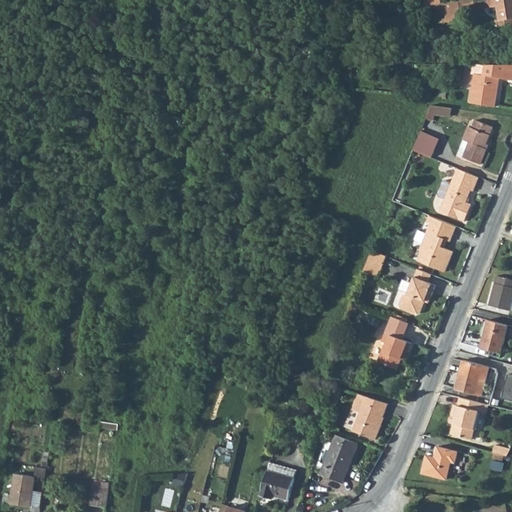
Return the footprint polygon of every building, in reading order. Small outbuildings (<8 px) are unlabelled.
[(495,19),(497,27),(511,24),(511,0),(461,0),(441,3),(436,4),(437,10),(442,9),(444,18),(437,19),(437,23),(462,19),(461,12),(497,6),(499,19),(495,19)] [(511,80),(511,64),(478,65),(474,65),(473,73),(476,74),(472,104),(495,107),(499,78),(511,80)] [(445,100),(446,87),(438,86),(437,99),(445,100)] [(446,107),(431,105),(427,113),(444,116),(446,107)] [(484,147),(485,142),(492,126),(474,118),(471,127),(469,126),(457,154),(481,163),(486,148),(484,147)] [(433,156),(441,137),(423,129),(415,149),(433,156)] [(481,177),(458,168),(452,183),(446,180),(443,182),(439,194),(440,197),(446,199),(441,212),(466,222),(473,203),(467,201),(472,189),(475,191),(481,177)] [(444,246),(446,239),(449,240),(452,241),(458,226),(434,217),(431,224),(421,249),(422,252),(419,260),(447,271),(455,250),(447,247),(444,246)] [(373,250),(364,271),(378,276),(387,256),(373,250)] [(415,276),(429,281),(432,274),(418,268),(415,276)] [(511,278),(510,278),(497,274),(489,303),(511,309),(511,300),(511,298),(511,278)] [(421,312),(427,300),(430,293),(433,294),(437,284),(429,281),(415,276),(408,292),(403,294),(400,303),(402,309),(416,314),(421,312)] [(402,338),(409,322),(393,316),(386,332),(402,338)] [(508,325),(488,320),(480,347),(500,353),(508,325)] [(402,338),(386,332),(383,340),(386,342),(378,361),(397,368),(401,358),(404,349),(407,350),(408,351),(411,342),(402,338)] [(483,364),(463,359),(456,388),(476,394),(483,364)] [(483,364),(476,394),(483,395),(491,366),(483,364)] [(511,374),(508,374),(501,398),(511,400),(511,374)] [(338,399),(342,387),(335,384),(331,397),(338,399)] [(384,416),(389,402),(358,392),(353,408),(361,410),(355,429),(378,437),(383,424),(381,424),(384,416)] [(486,412),(488,405),(459,397),(457,404),(453,403),(448,422),(453,423),(450,434),(471,439),(479,411),(486,412)] [(100,425),(118,428),(119,423),(101,420),(100,425)] [(357,443),(337,435),(322,473),(342,481),(357,443)] [(494,445),(492,453),(507,456),(510,449),(494,445)] [(458,451),(438,446),(436,454),(435,457),(426,455),(422,473),(447,479),(452,461),(455,462),(458,451)] [(490,459),(503,462),(507,456),(492,453),(490,459)] [(288,500),(294,479),(267,471),(259,496),(271,499),(272,496),(288,500)] [(16,472),(11,503),(33,505),(37,477),(16,472)] [(186,472),(175,473),(173,481),(183,484),(186,472)] [(106,507),(110,483),(110,482),(102,481),(101,486),(93,485),(90,505),(106,507)] [(244,511),(245,509),(221,503),(218,511),(244,511)]
